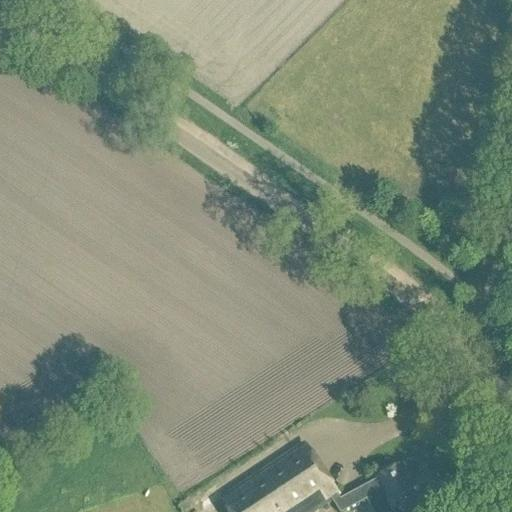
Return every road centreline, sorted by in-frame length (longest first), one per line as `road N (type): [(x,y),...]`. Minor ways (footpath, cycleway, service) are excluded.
road 1 (tertiary): [(452,344),(337,241),(0,13)]
road 2 (tertiary): [(511,463),(452,344)]
road 3 (unclassified): [(452,344),(484,309),(511,237)]
